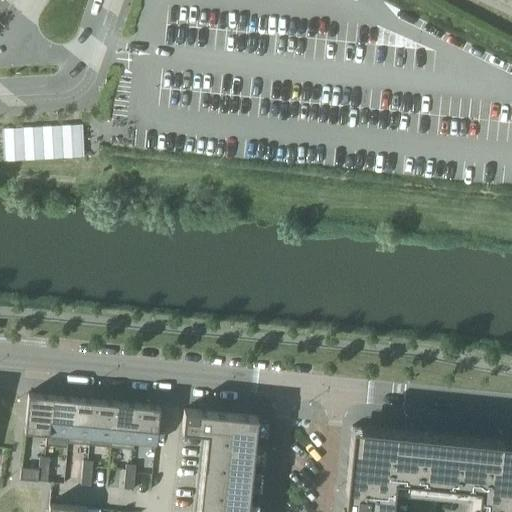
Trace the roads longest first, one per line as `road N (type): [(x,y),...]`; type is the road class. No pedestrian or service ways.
road 1 (residential): [(0,360),(283,388)]
road 2 (residential): [(338,394),(511,411)]
road 3 (residential): [(283,388),(270,511)]
